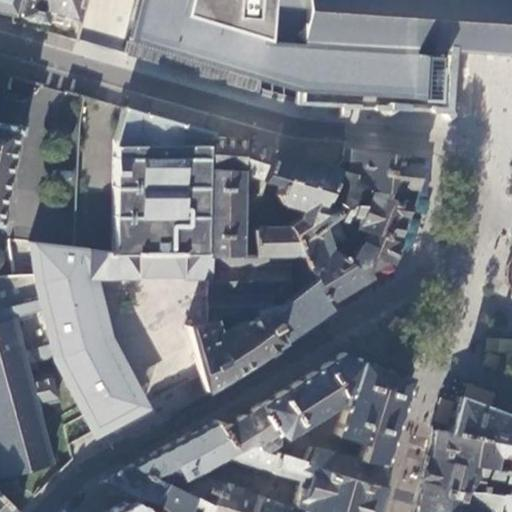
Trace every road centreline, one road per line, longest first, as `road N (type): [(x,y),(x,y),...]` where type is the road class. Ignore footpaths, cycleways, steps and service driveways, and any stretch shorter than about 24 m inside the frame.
road 1 (residential): [(478,229),(482,172),(459,145),(318,135),(0,42)]
road 2 (residential): [(44,511),(92,470),(438,270),(478,229)]
road 3 (residential): [(511,392),(442,365),(467,297),(478,229)]
